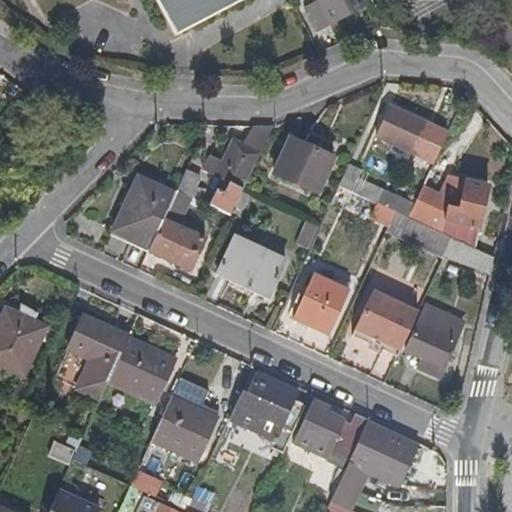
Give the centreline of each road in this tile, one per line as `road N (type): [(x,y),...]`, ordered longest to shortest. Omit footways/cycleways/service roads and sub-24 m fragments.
road 1 (unclassified): [(473,447),(26,235)]
road 2 (unclassified): [(511,116),(474,72),(380,62),(268,107),(145,108)]
road 3 (unclassified): [(145,108),(26,235)]
road 4 (unclassified): [(145,108),(85,92),(0,47)]
road 5 (unclassified): [(511,267),(481,419)]
